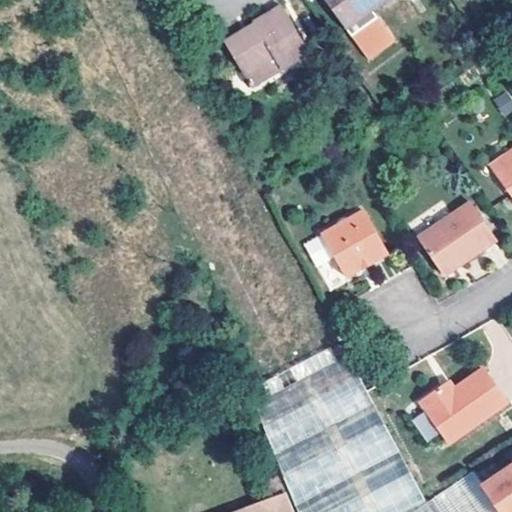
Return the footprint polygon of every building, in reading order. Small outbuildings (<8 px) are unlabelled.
[(328,0),(370,60),(397,40),(374,8),(369,0),(328,0)] [(260,32),(230,49),(253,88),(297,63),(292,54),(305,46),(282,8),(255,24),(260,32)] [(260,32),(255,24),(225,42),(230,49),(260,32)] [(292,54),(297,63),(311,55),(305,46),(292,54)] [(511,97),(506,90),(493,100),(504,116),(511,110),(511,97)] [(511,156),(511,171),(503,178),(511,190),(511,149),(509,152),(511,156)] [(493,164),(503,178),(511,171),(511,156),(509,152),(493,164)] [(474,201),(421,236),(444,273),(498,238),(474,201)] [(366,211),(321,236),(345,277),(390,251),(366,211)] [(333,257),(321,236),(305,246),(316,267),(333,257)] [(434,502),(353,361),(261,402),(305,511),(505,511),(478,472),(434,502)] [(426,404),(444,428),(502,387),(489,369),(460,389),(453,395),(448,388),(426,404)] [(455,382),(448,388),(453,395),(460,389),(455,382)] [(511,399),(502,387),(444,428),(456,445),(511,405),(511,399)] [(511,511),(511,470),(491,485),(480,470),(478,472),(505,511),(511,511)] [(298,511),(285,476),(269,483),(275,499),(241,511),(298,511)]
